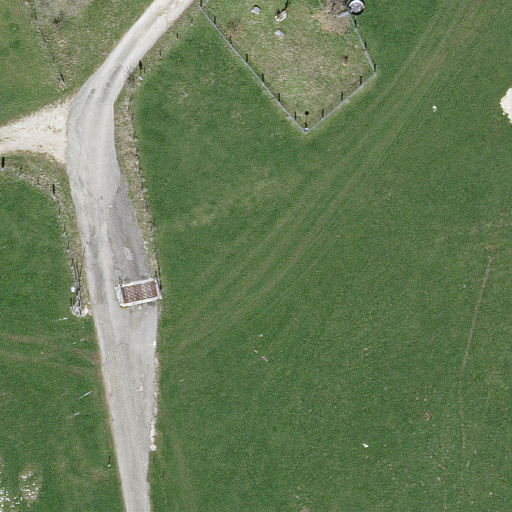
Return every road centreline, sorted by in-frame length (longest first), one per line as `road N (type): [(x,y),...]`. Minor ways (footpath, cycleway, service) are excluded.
road 1 (track): [(181,0),(80,117),(141,511)]
road 2 (unknown): [(483,0),(356,175),(160,346),(120,365)]
